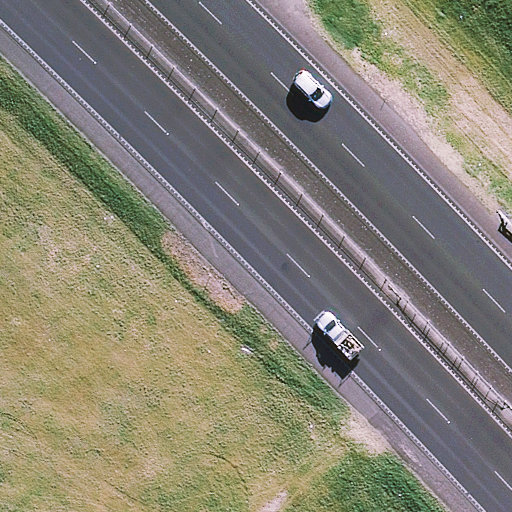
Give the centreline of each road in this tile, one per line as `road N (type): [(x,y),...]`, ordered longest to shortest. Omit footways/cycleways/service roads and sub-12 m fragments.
road 1 (motorway): [(511,485),(407,369),(34,0)]
road 2 (secondary): [(441,0),(0,429)]
road 3 (motorway): [(195,0),(511,317)]
road 4 (secondary): [(0,259),(259,0)]
